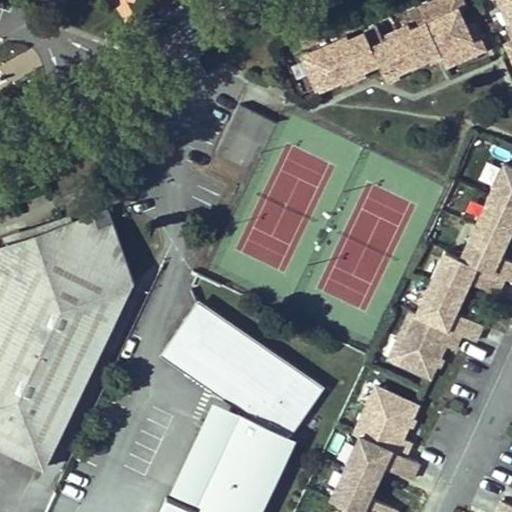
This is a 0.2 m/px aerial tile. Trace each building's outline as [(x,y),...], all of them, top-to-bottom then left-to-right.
[(468,35),(457,10),(452,0),(433,0),(407,11),(413,25),(383,39),(377,25),(348,38),(346,34),(302,54),(317,87),(378,60),(384,74),(438,50),(444,64),(475,51),(468,35)] [(461,0),(452,0),(457,10),(464,6),(461,0)] [(511,0),(499,0),(509,23),(511,21),(511,40),(505,43),(511,58),(511,0)] [(468,35),(475,51),(483,47),(476,32),(468,35)] [(0,85),(41,66),(26,37),(0,49),(0,85)] [(219,157),(257,169),(274,113),(237,101),(219,157)] [(511,165),(503,162),(460,257),(444,250),(416,312),(410,309),(387,357),(429,377),(445,343),(453,348),(460,334),(474,340),(482,324),(453,310),(467,280),(496,293),(503,277),(511,280),(511,260),(498,254),(511,224),(511,223),(511,165)] [(0,446),(39,465),(43,467),(133,279),(106,208),(0,245),(0,446)] [(201,504),(218,511),(252,511),(291,431),(319,390),(199,307),(195,317),(194,329),(193,341),(194,345),(199,354),(205,362),(212,369),(207,378),(247,405),(201,504)] [(404,455),(411,441),(401,437),(417,404),(375,385),(353,433),(358,436),(329,498),(345,505),(342,511),(395,511),(397,509),(367,496),(382,465),(411,478),(419,462),(404,455)] [(174,492),(201,504),(247,405),(220,393),(174,492)] [(511,511),(511,504),(500,500),(494,511),(511,511)]
